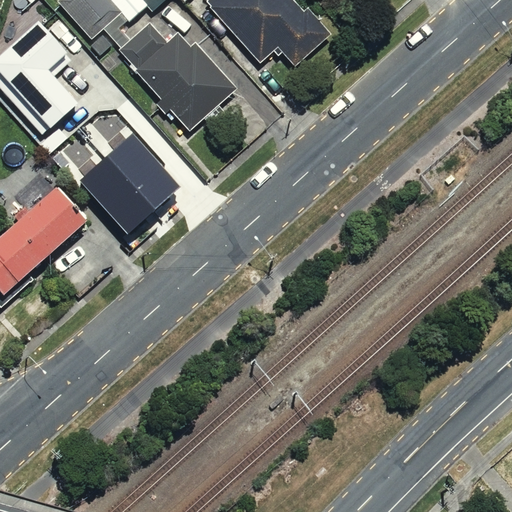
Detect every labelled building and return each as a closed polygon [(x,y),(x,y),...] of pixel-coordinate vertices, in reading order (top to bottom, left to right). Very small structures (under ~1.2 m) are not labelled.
[(129,20),(111,0),(59,0),(58,1),(91,39),(104,27),(122,48),(131,40),(121,28),(129,20)] [(111,0),(129,20),(131,22),(149,7),(153,11),(165,0),(111,0)] [(317,38),(285,0),(209,0),(201,7),(247,64),(271,45),(286,63),(317,38)] [(67,54),(38,22),(0,56),(0,88),(44,136),(79,105),(48,70),(67,54)] [(122,48),(121,50),(133,64),(130,67),(160,99),(155,104),(165,116),(170,111),(190,132),(238,88),(196,43),(191,47),(177,33),(167,41),(150,23),(131,40),(122,48)] [(103,36),(91,46),(100,56),(111,46),(103,36)] [(133,134),(108,156),(154,209),(180,187),(133,134)] [(154,209),(108,156),(80,180),(127,233),(154,209)] [(87,222),(57,188),(0,236),(0,292),(2,294),(87,222)]
